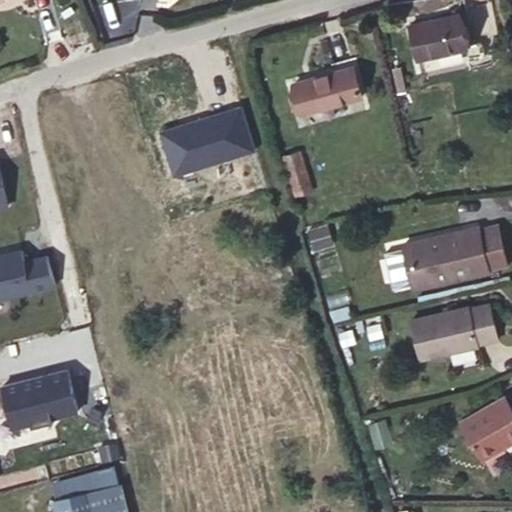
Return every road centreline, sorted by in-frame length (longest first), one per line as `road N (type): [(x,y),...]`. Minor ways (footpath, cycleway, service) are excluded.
road 1 (residential): [(310,0),(0,88)]
road 2 (unknown): [(7,86),(85,385)]
